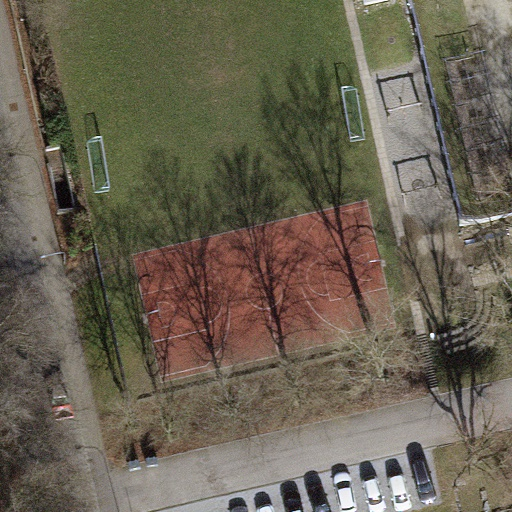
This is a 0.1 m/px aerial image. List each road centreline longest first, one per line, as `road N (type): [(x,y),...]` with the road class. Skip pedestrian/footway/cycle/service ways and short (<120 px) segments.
road 1 (unknown): [(73,511),(442,430),(511,396)]
road 2 (tertiary): [(0,193),(73,511)]
